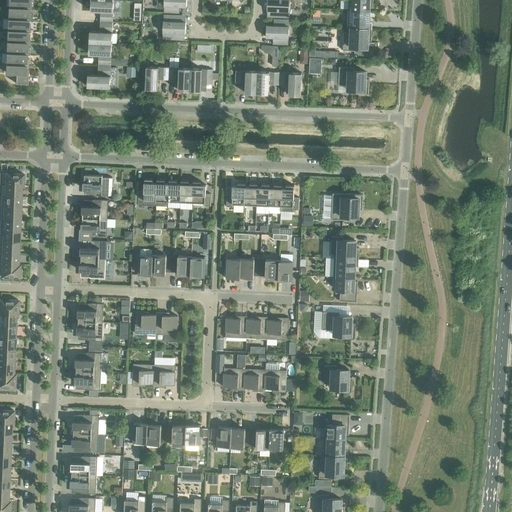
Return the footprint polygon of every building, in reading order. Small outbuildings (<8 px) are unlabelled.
[(8,0),(8,8),(28,8),(28,9),(30,9),(31,1),(28,1),(27,0),(8,0)] [(100,11),(100,21),(113,22),(114,0),(111,0),(91,0),(91,11),(100,11)] [(164,0),(164,12),(176,13),(177,6),(186,7),(186,0),(164,0)] [(276,17),(289,18),(290,0),(267,0),(267,10),(277,11),(276,17)] [(348,1),(348,10),(369,11),(369,7),(373,7),(372,0),(352,0),(352,1),(348,1)] [(8,8),(8,19),(27,20),(30,20),(30,13),(27,12),(28,9),(28,8),(8,8)] [(348,10),(347,29),(372,30),(372,22),(368,22),(369,11),(348,10)] [(163,15),(162,39),(175,40),(175,33),(185,34),(186,22),(179,22),(179,15),(163,15)] [(8,19),(7,30),(27,31),(27,32),(29,32),(30,24),(27,24),(27,20),(8,19)] [(275,44),(288,45),(289,20),(274,19),(273,26),(266,25),(266,37),(276,38),(275,44)] [(90,31),(89,43),(112,43),(113,22),(100,21),(99,32),(90,31)] [(372,30),(347,29),(347,33),(344,32),(343,50),(354,51),(354,47),(367,48),(368,41),(371,41),(372,30)] [(7,30),(7,42),(26,43),(29,43),(29,35),(26,35),(27,32),(27,31),(7,30)] [(7,42),(6,53),(26,54),(28,55),(29,47),(26,47),(26,43),(7,42)] [(98,54),(98,65),(111,65),(112,43),(89,43),(89,54),(98,54)] [(262,45),(262,49),(265,53),(270,53),(273,56),(272,66),(279,66),(280,46),(262,45)] [(6,53),(6,65),(25,65),(25,66),(28,66),(28,58),(25,58),(26,54),(6,53)] [(310,58),(309,73),(321,73),(321,58),(310,58)] [(25,65),(6,65),(5,73),(16,73),(15,83),(27,84),(28,70),(25,69),(25,66),(25,65)] [(111,65),(98,65),(98,75),(88,75),(87,86),(110,87),(111,65)] [(158,80),(168,80),(169,67),(147,66),(146,89),(158,89),(158,80)] [(127,67),(126,76),(137,76),(137,67),(127,67)] [(178,90),(190,91),(191,68),(169,67),(168,80),(179,80),(178,90)] [(341,85),(348,85),(348,90),(351,90),(351,93),(368,94),(369,79),(365,79),(366,72),(353,71),(353,68),(341,67),(341,85)] [(191,68),(190,91),(201,91),(201,81),(212,82),(212,79),(212,73),(213,69),(191,68)] [(245,93),(257,94),(258,71),(236,70),(235,83),(246,83),(245,93)] [(268,84),(279,85),(279,72),(258,71),(257,94),(268,94),(268,84)] [(279,72),(279,85),(289,85),(289,95),(301,95),(301,73),(279,72)] [(2,173),(1,185),(22,185),(22,186),(23,186),(23,174),(12,173),(12,172),(7,172),(6,173),(2,173)] [(88,189),(94,189),(93,196),(108,197),(109,177),(92,177),(92,175),(84,174),(84,181),(84,185),(88,185),(88,189)] [(144,200),(156,201),(157,183),(153,182),(153,179),(145,179),(144,191),(138,191),(138,203),(144,203),(144,200)] [(156,201),(168,201),(169,183),(165,183),(165,180),(157,179),(157,183),(156,201)] [(168,201),(180,202),(181,184),(177,184),(177,180),(169,180),(169,183),(168,201)] [(180,202),(192,202),(193,184),(189,184),(189,181),(181,180),(181,184),(180,202)] [(193,184),(192,202),(204,203),(204,206),(210,206),(211,194),(205,194),(206,185),(201,184),(201,181),(193,181),(193,184)] [(233,204),(244,205),(245,186),(246,183),(237,183),(237,186),(233,186),(232,195),(227,194),(226,207),(232,207),(233,204)] [(244,205),(256,205),(257,187),(258,184),(249,183),(249,187),(245,186),(244,205)] [(256,205),(268,206),(269,187),(270,187),(270,184),(262,184),(261,187),(257,187),(256,205)] [(268,206),(281,206),(281,188),(282,188),(282,185),(274,184),(274,188),(270,187),(269,187),(268,206)] [(1,185),(1,196),(21,197),(21,196),(21,193),(22,193),(22,186),(22,185),(1,185)] [(281,188),(281,206),(292,207),(292,209),(299,210),(299,198),(293,197),(294,185),(286,185),(286,188),(282,188),(281,188)] [(334,219),(345,220),(345,216),(358,217),(358,210),(362,210),(363,195),(335,193),(334,219)] [(1,196),(0,207),(20,208),(20,204),(21,204),(21,196),(21,197),(1,196)] [(83,209),(83,218),(107,219),(108,200),(93,199),(93,206),(87,206),(87,209),(83,209)] [(0,207),(0,214),(0,218),(20,220),(20,219),(20,215),(21,215),(21,208),(20,208),(0,207)] [(303,215),(303,226),(313,227),(313,216),(303,215)] [(0,218),(0,230),(19,231),(19,227),(20,227),(20,219),(20,220),(0,218)] [(107,219),(83,218),(82,226),(86,227),(86,230),(92,230),(92,236),(92,237),(106,238),(107,219)] [(0,230),(0,241),(19,242),(19,238),(20,238),(20,231),(19,231),(0,230)] [(203,249),(211,249),(211,234),(203,234),(203,249)] [(334,254),(334,258),(358,259),(359,248),(355,248),(356,241),(343,240),(343,237),(332,236),(331,254),(334,254)] [(81,250),(81,259),(106,260),(106,241),(92,240),(91,247),(85,247),(85,250),(81,250)] [(0,241),(0,252),(18,254),(18,253),(18,250),(19,250),(20,242),(19,242),(0,241)] [(0,252),(0,264),(18,265),(18,261),(19,261),(19,253),(18,253),(18,254),(0,252)] [(148,272),(152,272),(152,255),(148,255),(148,256),(139,256),(138,275),(139,275),(139,274),(148,275),(148,272)] [(165,271),(171,271),(172,259),(166,259),(166,255),(161,255),(161,256),(152,255),(152,272),(151,275),(152,275),(152,274),(161,274),(162,272),(165,272),(165,271)] [(191,276),(191,274),(191,257),(183,257),(183,256),(178,255),(178,260),(172,259),(171,271),(177,272),(177,273),(181,273),(181,275),(190,275),(190,276),(191,276)] [(191,274),(194,274),(194,276),(203,277),(203,278),(204,278),(205,259),(196,258),(196,257),(191,257),(191,274)] [(259,275),(260,263),(254,263),(254,259),(249,258),(249,259),(240,259),(240,276),(239,276),(239,278),(240,278),(249,278),(249,276),(253,276),(253,275),(259,275)] [(334,258),(333,277),(354,278),(354,267),(358,267),(358,259),(334,258)] [(106,260),(81,259),(80,267),(84,268),(84,271),(90,271),(90,277),(90,278),(105,279),(106,260)] [(236,276),(239,276),(240,276),(240,259),(236,259),(236,260),(227,259),(226,279),(227,279),(227,278),(236,278),(236,276)] [(279,280),(279,278),(279,261),(271,260),(271,259),(266,259),(266,263),(260,263),(259,275),(265,275),(265,276),(269,276),(269,279),(278,279),(278,280),(279,280)] [(279,278),(282,278),(282,280),(291,281),(291,282),(292,282),(293,262),(284,262),(284,261),(279,261),(279,278)] [(18,265),(0,264),(0,276),(2,276),(2,278),(8,278),(8,277),(19,277),(19,265),(18,265)] [(354,278),(333,277),(333,286),(336,286),(336,290),(340,290),(339,301),(357,302),(357,294),(355,294),(356,291),(357,291),(357,281),(354,281),(354,278)] [(300,290),(300,301),(309,301),(309,291),(300,290)] [(0,299),(0,313),(16,314),(16,315),(17,315),(18,300),(7,300),(7,298),(0,298),(0,299)] [(79,313),(78,321),(103,322),(104,304),(89,303),(89,310),(83,309),(82,313),(79,313)] [(155,334),(156,334),(156,315),(147,314),(147,317),(143,317),(143,311),(136,311),(135,331),(141,331),(141,333),(147,334),(148,333),(155,333),(155,334)] [(156,315),(156,334),(156,332),(162,332),(162,334),(168,335),(168,334),(177,334),(177,316),(168,315),(168,318),(163,317),(163,312),(156,312),(156,315)] [(327,330),(334,330),(334,334),(337,334),(337,338),(354,339),(355,324),(352,324),(352,316),(339,316),(339,312),(328,312),(327,330)] [(0,325),(15,326),(15,322),(16,322),(16,315),(16,314),(0,313),(0,325)] [(246,338),(247,319),(247,316),(240,316),(240,321),(236,320),(236,318),(226,318),(225,336),(234,336),(234,337),(240,338),(240,336),(246,336),(246,338)] [(267,339),(268,320),(268,317),(261,316),(261,322),(256,321),(256,319),(247,319),(246,338),(247,338),(247,337),(254,337),(254,338),(261,339),(261,337),(267,337),(267,339)] [(268,320),(267,339),(267,338),(275,338),(275,339),(281,340),(281,338),(288,338),(289,318),(282,317),(281,322),(277,322),(277,320),(268,320)] [(103,322),(78,321),(78,330),(82,330),(81,333),(88,334),(87,340),(102,341),(103,322)] [(0,325),(0,337),(15,338),(15,334),(16,334),(16,326),(15,326),(0,325)] [(0,349),(14,350),(14,346),(15,346),(15,338),(0,337),(0,349)] [(0,349),(0,361),(14,362),(14,358),(15,358),(15,350),(14,350),(0,349)] [(76,362),(76,371),(101,372),(102,353),(87,352),(86,359),(80,359),(80,362),(76,362)] [(216,353),(215,372),(224,373),(224,369),(224,367),(224,354),(216,353)] [(0,373),(13,374),(13,370),(14,370),(14,362),(0,361),(0,373)] [(144,383),(153,384),(154,364),(154,365),(146,365),(146,364),(140,364),(140,366),(133,366),(132,386),(140,386),(140,381),(144,381),(144,383)] [(153,384),(153,387),(160,387),(160,382),(165,382),(165,384),(174,385),(175,366),(167,366),(167,365),(161,365),(160,367),(155,366),(155,365),(154,364),(153,384)] [(324,383),(331,383),(331,388),(334,388),(334,392),(351,392),(352,377),(349,377),(349,370),(336,369),(336,366),(325,365),(324,383)] [(244,391),(244,388),(245,368),(244,370),(239,370),(239,368),(232,368),(232,369),(224,369),(224,373),(223,387),(233,387),(233,385),(237,385),(237,390),(244,391)] [(265,391),(265,389),(266,369),(265,369),(265,371),(259,371),(259,369),(253,369),(253,370),(245,369),(245,368),(244,388),(253,388),(254,386),(258,386),(258,391),(265,391)] [(265,389),(274,389),(274,387),(279,387),(278,392),(286,392),(286,391),(286,378),(286,372),(280,372),(280,370),(274,370),(274,371),(266,370),(266,369),(265,389)] [(101,372),(76,371),(76,379),(79,379),(79,383),(85,383),(85,390),(89,390),(98,390),(100,390),(101,372)] [(13,374),(0,373),(0,389),(3,390),(3,388),(14,389),(15,374),(13,374)] [(0,421),(12,422),(13,422),(13,410),(2,410),(2,408),(0,408),(0,421)] [(324,428),(324,437),(345,438),(345,435),(349,435),(349,425),(347,425),(348,422),(349,423),(349,415),(332,414),(332,417),(332,425),(328,424),(328,428),(324,428)] [(74,424),(73,433),(98,434),(99,415),(97,415),(89,415),(84,415),(84,421),(78,421),(78,424),(74,424)] [(0,421),(0,432),(10,433),(11,433),(11,429),(12,429),(12,422),(0,421)] [(142,443),(147,443),(147,426),(144,426),(144,423),(135,423),(135,422),(134,422),(133,441),(142,442),(142,443)] [(160,440),(166,441),(167,429),(161,428),(161,425),(160,425),(160,427),(157,427),(157,425),(148,425),(148,424),(147,424),(147,426),(147,443),(155,443),(155,444),(160,444),(160,440)] [(167,429),(166,441),(172,441),(172,445),(177,445),(177,444),(185,445),(186,427),(187,425),(186,425),(186,426),(177,426),(176,428),(173,428),(173,429),(167,429)] [(190,428),(186,427),(185,445),(190,445),(190,444),(199,444),(200,425),(199,425),(199,426),(190,425),(190,428)] [(226,446),(231,447),(231,429),(228,429),(228,427),(218,427),(218,426),(217,445),(226,445),(226,446)] [(244,444),(250,444),(251,432),(245,432),(245,431),(241,431),(241,429),(232,428),(232,427),(231,427),(231,429),(231,447),(239,447),(239,448),(244,448),(244,444)] [(274,431),(270,431),(269,448),(274,448),(274,447),(283,448),(284,428),(283,428),(283,429),(274,429),(274,431)] [(251,432),(250,444),(256,444),(256,449),(261,449),(261,448),(269,448),(270,431),(270,429),(270,430),(260,429),(260,432),(256,431),(256,433),(251,432)] [(0,432),(0,444),(10,445),(10,444),(10,440),(11,440),(11,433),(10,433),(0,432)] [(98,434),(73,433),(73,442),(77,442),(77,445),(83,445),(82,451),(82,452),(97,453),(98,434)] [(324,437),(323,456),(348,457),(348,449),(344,449),(345,438),(324,437)] [(0,455),(10,456),(10,452),(11,444),(10,444),(10,445),(0,444),(0,455)] [(0,455),(0,466),(9,467),(9,463),(10,463),(10,456),(0,455)] [(72,466),(72,474),(96,475),(97,457),(82,456),(82,463),(76,462),(76,466),(72,466)] [(348,457),(323,456),(323,460),(320,460),(319,478),(330,478),(330,475),(343,475),(344,468),(347,468),(348,457)] [(114,457),(113,467),(122,467),(122,457),(114,457)] [(0,478),(9,479),(9,478),(9,474),(10,475),(10,467),(9,467),(0,466),(0,478)] [(124,469),(123,479),(133,479),(133,470),(124,469)] [(137,471),(137,481),(148,481),(148,472),(137,471)] [(181,472),(181,480),(203,481),(203,473),(192,472),(184,472),(181,472)] [(96,475),(72,474),(71,483),(75,483),(75,486),(81,487),(81,493),(96,494),(96,475)] [(208,474),(207,483),(218,484),(218,475),(208,474)] [(262,476),(261,486),(272,486),(272,477),(262,476)] [(250,477),(250,486),(260,486),(260,477),(250,477)] [(0,489),(8,490),(8,486),(9,486),(9,478),(9,479),(0,478),(0,489)] [(0,501),(8,502),(8,501),(8,497),(9,497),(9,490),(8,490),(0,489),(0,501)] [(317,495),(316,511),(344,511),(345,506),(341,506),(341,499),(328,499),(329,495),(317,495)] [(144,511),(145,496),(138,496),(138,500),(124,500),(123,511),(144,511)] [(69,511),(94,511),(95,498),(81,497),(80,504),(74,504),(74,507),(70,507),(70,511),(69,511)] [(172,511),(173,498),(166,497),(166,502),(152,501),(151,511),(172,511)] [(111,498),(111,504),(115,504),(115,509),(120,509),(121,498),(111,498)] [(200,511),(201,499),(194,499),(194,503),(180,502),(179,511),(200,511)] [(228,511),(229,500),(222,500),(221,504),(208,503),(207,511),(228,511)] [(8,502),(0,501),(0,511),(8,511),(9,501),(8,501),(8,502)] [(256,511),(257,501),(250,501),(249,505),(236,505),(235,511),(256,511)] [(263,511),(284,511),(285,502),(278,502),(277,506),(264,506),(263,511)]
